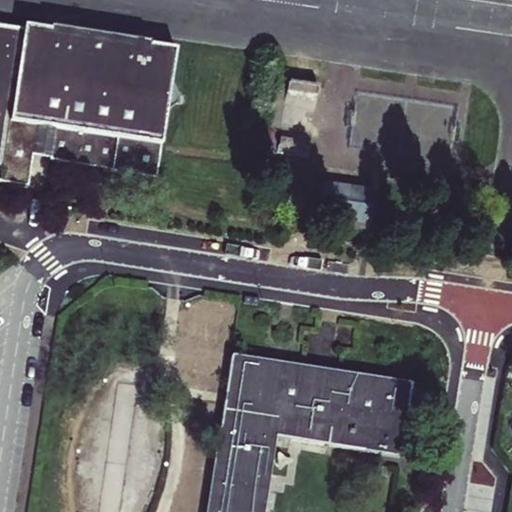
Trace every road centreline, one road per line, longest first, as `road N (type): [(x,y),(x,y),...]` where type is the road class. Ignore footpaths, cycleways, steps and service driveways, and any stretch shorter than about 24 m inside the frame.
road 1 (residential): [(488,300),(71,246),(38,266),(26,287),(0,461)]
road 2 (residential): [(454,511),(488,300)]
